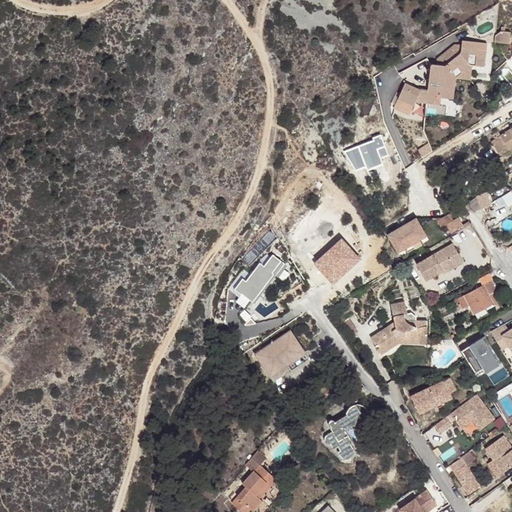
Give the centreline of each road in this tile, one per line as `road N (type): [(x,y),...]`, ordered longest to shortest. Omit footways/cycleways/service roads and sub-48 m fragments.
road 1 (track): [(231,0),(260,51),(272,91),(270,129),(255,192),(196,284),(146,397),(120,511)]
road 2 (residential): [(460,511),(397,406),(319,314)]
